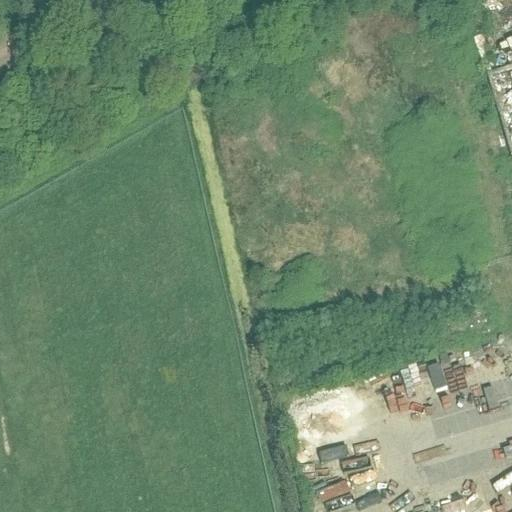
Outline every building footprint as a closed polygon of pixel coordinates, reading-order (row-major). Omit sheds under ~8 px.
[(476,117),(486,145),(497,142),(487,113),(476,117)] [(428,197),(434,189),(420,177),(414,185),(428,197)] [(458,231),(469,222),(455,205),(444,214),(458,231)] [(471,380),(498,362),(489,347),(461,365),(471,380)] [(487,394),(502,396),(503,382),(488,381),(487,394)] [(350,408),(358,434),(370,430),(362,405),(350,408)] [(474,436),(409,449),(419,497),(474,486),(468,459),(479,457),(474,436)] [(501,449),(484,453),(488,470),(478,473),(480,481),(507,474),(501,449)] [(333,479),(385,467),(381,453),(330,465),(333,479)] [(511,511),(511,454),(503,458),(511,478),(511,480),(469,498),(474,511),(511,511)] [(307,511),(332,511),(351,508),(347,493),(340,495),(338,486),(304,493),(307,511)]
